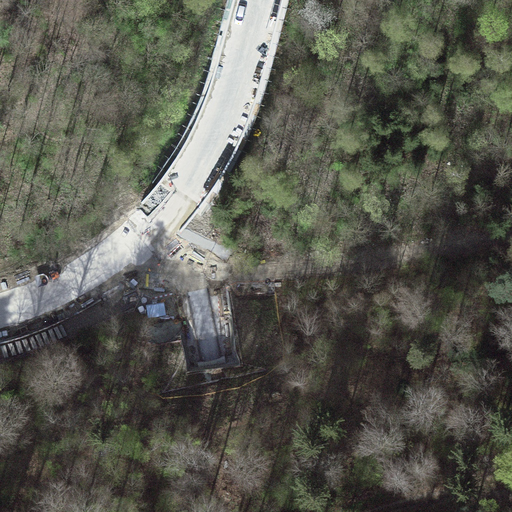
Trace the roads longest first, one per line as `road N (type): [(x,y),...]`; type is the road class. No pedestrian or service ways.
road 1 (primary): [(258,0),(217,133),(162,215),(98,270),(0,315)]
road 2 (track): [(511,490),(450,491),(369,511)]
